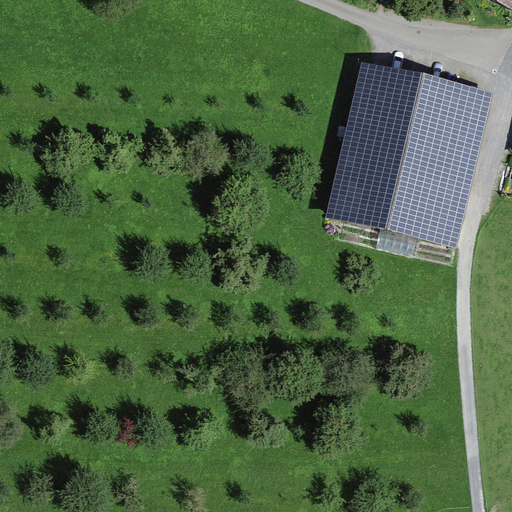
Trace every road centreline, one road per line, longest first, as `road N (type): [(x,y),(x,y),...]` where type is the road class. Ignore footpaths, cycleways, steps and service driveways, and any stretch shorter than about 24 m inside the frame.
road 1 (track): [(511,57),(462,264),(473,511)]
road 2 (unclassified): [(511,49),(378,23),(315,0)]
